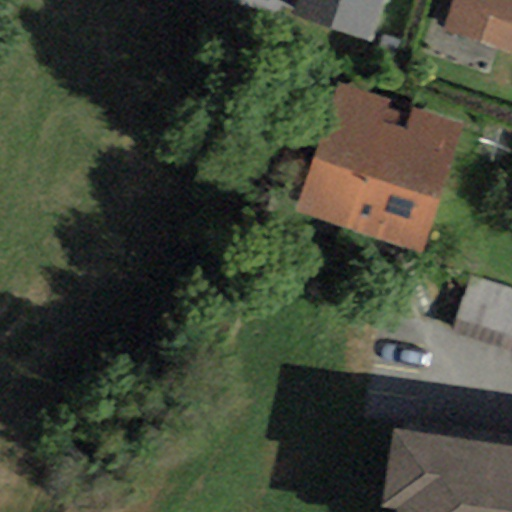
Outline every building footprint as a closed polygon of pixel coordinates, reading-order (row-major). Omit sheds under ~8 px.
[(372,37),(382,0),(300,0),(296,14),(372,37)] [(511,53),(511,0),(452,0),(442,30),(511,53)] [(421,256),(464,127),(333,84),(291,213),(421,256)] [(511,289),(467,276),(452,324),(511,342),(511,289)] [(511,511),(511,446),(391,429),(381,507),(399,510),(398,511),(511,511)]
